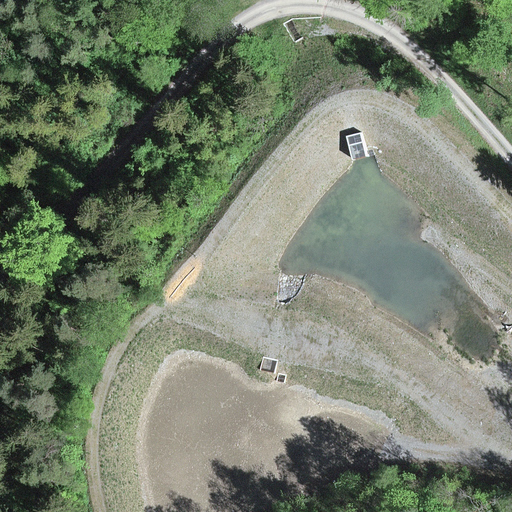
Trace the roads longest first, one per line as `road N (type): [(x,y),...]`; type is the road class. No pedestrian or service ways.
road 1 (track): [(0,285),(184,71),(259,15),(293,2)]
road 2 (track): [(293,2),(375,18),(511,166)]
